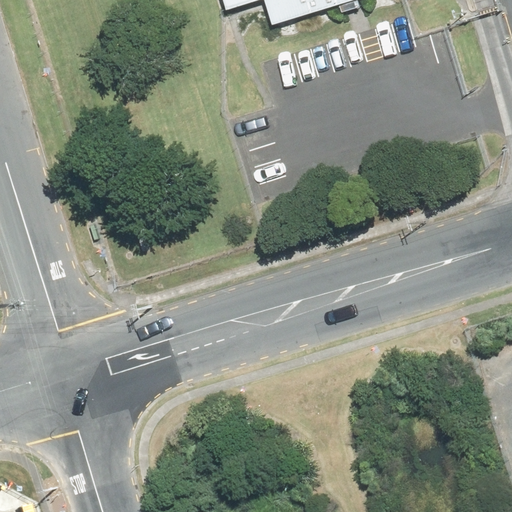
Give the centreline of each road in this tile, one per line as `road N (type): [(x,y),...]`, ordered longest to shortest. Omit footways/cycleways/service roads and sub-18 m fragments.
road 1 (secondary): [(64,380),(511,240)]
road 2 (unclassified): [(0,168),(64,380)]
road 3 (tertiary): [(64,380),(104,511)]
